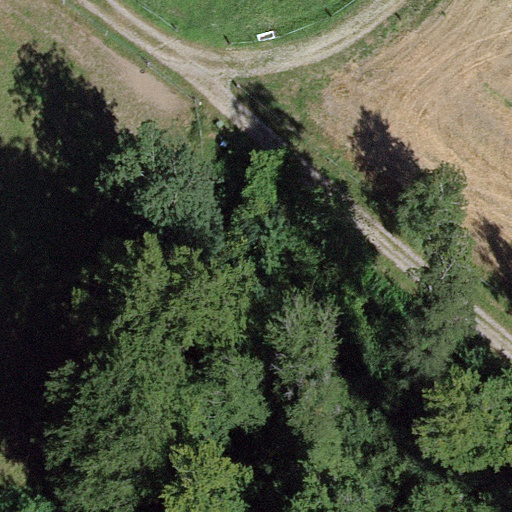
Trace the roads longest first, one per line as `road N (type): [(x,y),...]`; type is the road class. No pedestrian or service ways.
road 1 (track): [(187,69),(511,354)]
road 2 (track): [(372,0),(343,35),(187,69)]
